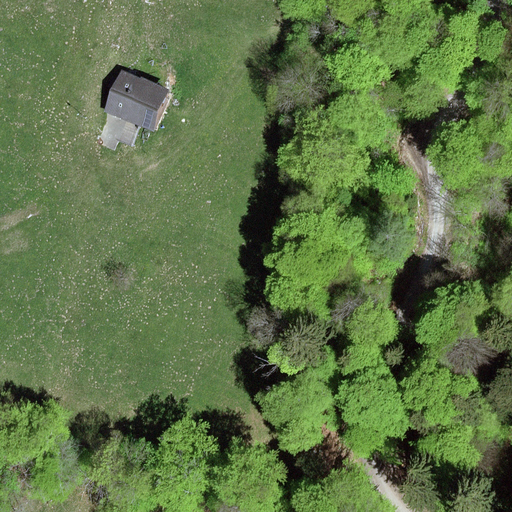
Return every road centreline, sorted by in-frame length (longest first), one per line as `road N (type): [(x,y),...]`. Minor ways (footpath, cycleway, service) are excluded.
road 1 (track): [(399,511),(366,445),(369,378),(426,275),(443,132),(479,55),(491,0)]
road 2 (track): [(342,0),(267,40),(178,147),(130,174)]
